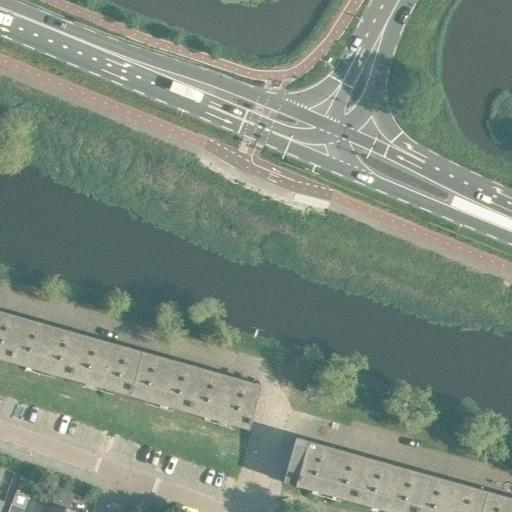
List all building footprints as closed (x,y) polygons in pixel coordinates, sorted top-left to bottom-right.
[(0,315),(0,358),(246,428),(246,429),(248,429),(259,388),(258,388),(0,315)] [(292,388),(302,391),(306,378),(296,375),(292,388)] [(283,481),(295,485),(306,445),(294,441),(283,481)] [(511,511),(511,502),(306,445),(295,485),(297,486),(297,485),(393,511),(511,511)] [(79,511),(53,502),(49,511),(79,511)]
